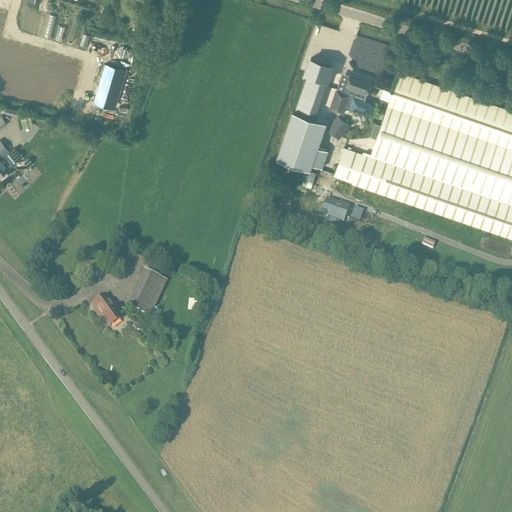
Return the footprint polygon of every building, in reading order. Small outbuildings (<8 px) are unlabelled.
[(51,36),(56,14),(49,13),(45,35),(51,36)] [(139,26),(132,29),(135,35),(142,32),(139,26)] [(311,57),(306,72),(327,79),(332,65),(311,57)] [(32,61),(27,84),(39,87),(45,64),(32,61)] [(126,70),(104,63),(94,100),(115,107),(126,70)] [(367,94),(373,78),(351,71),(344,91),(337,88),(330,109),(343,113),(346,105),(350,106),(349,108),(370,115),(374,103),(365,100),(367,94)] [(511,109),(400,71),(382,124),(377,137),(371,156),(344,147),(334,176),(511,237),(511,109)] [(327,79),(308,73),(294,111),(293,110),(277,157),(311,169),(312,164),(322,167),(328,150),(319,147),(327,122),(314,118),(328,80),(327,79)] [(5,106),(4,111),(17,115),(18,110),(5,106)] [(28,127),(25,114),(19,116),(23,128),(28,127)] [(341,122),(335,118),(327,129),(339,138),(347,126),(341,122)] [(370,135),(377,137),(380,129),(382,124),(374,122),(370,135)] [(0,177),(1,179),(8,174),(5,170),(13,164),(5,154),(9,151),(0,139),(0,177)] [(29,157),(24,162),(28,166),(33,162),(29,157)] [(348,208),(325,199),(320,215),(342,223),(348,208)] [(116,254),(110,250),(103,261),(123,273),(130,262),(121,256),(123,253),(118,250),(116,254)] [(167,282),(144,271),(126,307),(150,318),(167,282)] [(119,313),(106,295),(91,305),(100,318),(102,317),(110,327),(120,319),(117,314),(119,313)] [(199,310),(201,301),(189,299),(188,308),(199,310)]
